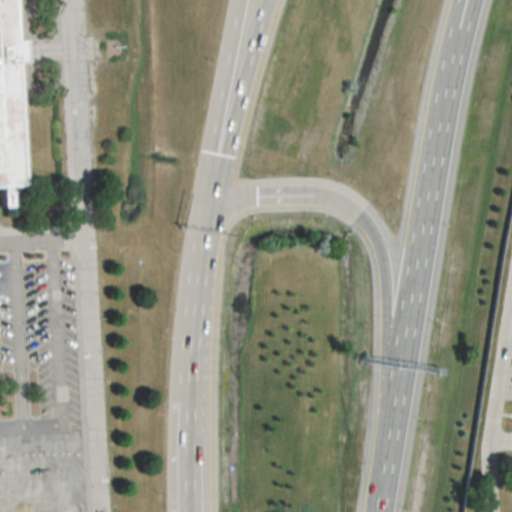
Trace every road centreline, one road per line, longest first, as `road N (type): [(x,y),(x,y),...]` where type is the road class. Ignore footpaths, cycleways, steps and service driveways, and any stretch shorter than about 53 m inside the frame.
road 1 (primary): [(410,319),(468,0)]
road 2 (residential): [(511,288),(488,439),(486,511)]
road 3 (motorway): [(264,0),(211,206)]
road 4 (secondary): [(238,0),(211,206)]
road 5 (primary): [(204,242),(188,445)]
road 6 (primary): [(379,511),(410,319)]
road 7 (primary): [(358,213),(311,193),(255,194),(211,206)]
